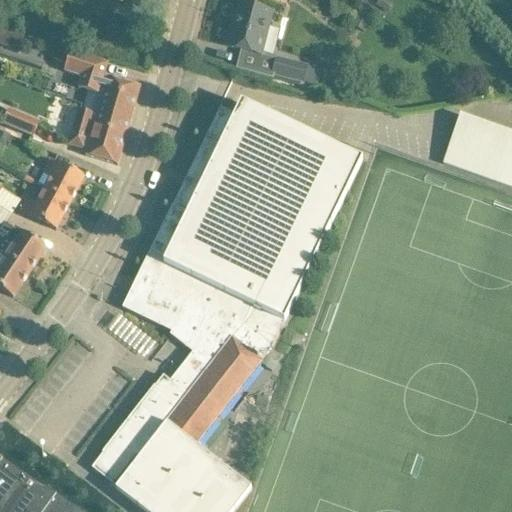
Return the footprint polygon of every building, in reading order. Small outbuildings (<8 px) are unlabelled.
[(386,0),(380,0),(376,6),(389,15),(395,5),(386,0)] [(273,15),(260,12),(241,7),(235,29),(232,29),(227,47),(251,54),(247,68),(274,76),(312,86),(316,71),(278,61),(262,55),(273,15)] [(29,40),(18,37),(17,43),(27,46),(29,40)] [(68,66),(72,54),(60,49),(56,62),(68,66)] [(91,125),(127,136),(141,89),(108,80),(108,82),(104,81),(109,64),(72,53),(72,54),(68,66),(65,73),(82,79),(78,89),(98,96),(98,95),(103,96),(97,118),(93,117),(94,116),(89,114),(91,125)] [(363,163),(331,148),(242,105),(236,116),(221,109),(173,207),(123,310),(172,334),(171,337),(193,355),(171,383),(164,378),(155,388),(103,455),(104,455),(92,470),(118,490),(116,491),(143,511),(235,511),(251,492),(197,449),(263,364),(262,362),(274,346),(363,163)] [(41,123),(10,110),(4,125),(34,138),(41,123)] [(118,167),(127,136),(91,125),(89,114),(80,112),(71,146),(88,151),(86,157),(118,167)] [(444,165),(511,189),(511,138),(460,120),(444,165)] [(85,179),(67,169),(51,161),(39,183),(27,177),(25,181),(45,191),(71,205),(85,179)] [(56,232),(71,205),(45,191),(37,206),(30,202),(23,214),(56,232)] [(47,249),(30,238),(15,228),(14,230),(7,225),(1,234),(7,238),(9,245),(13,248),(6,258),(30,274),(47,249)] [(30,274),(6,258),(0,254),(0,290),(14,299),(30,274)] [(20,483),(0,468),(0,511),(80,511),(56,495),(40,486),(25,476),(20,483)]
